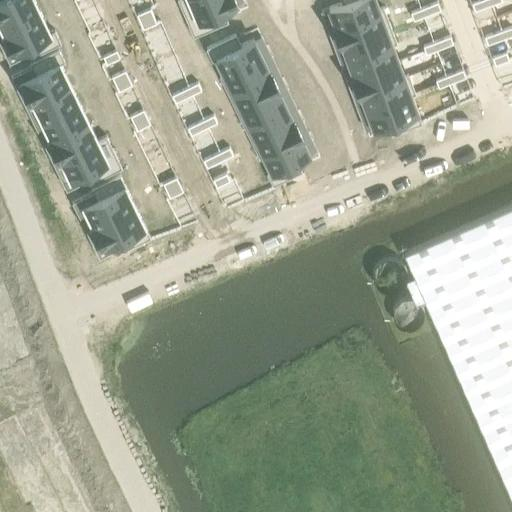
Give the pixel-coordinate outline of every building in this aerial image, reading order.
[(0,0),(0,23),(1,25),(38,7),(34,0),(0,0)] [(178,0),(188,22),(193,34),(227,19),(225,15),(222,8),(237,2),(237,1),(236,0),(178,0)] [(341,0),(342,0),(328,5),(334,22),(335,24),(378,7),(378,6),(375,0),(341,0)] [(437,0),(423,5),(426,13),(440,8),(437,0)] [(486,0),(474,0),(471,1),(474,9),(488,4),(486,0)] [(334,22),(333,23),(340,42),(341,41),(341,40),(389,23),(382,5),(378,6),(378,7),(335,24),(334,22)] [(423,5),(410,10),(413,18),(426,13),(423,5)] [(38,7),(1,25),(4,32),(3,33),(11,51),(25,44),(31,55),(60,41),(54,28),(50,30),(38,7)] [(150,7),(136,13),(139,20),(153,14),(150,7)] [(153,14),(139,20),(142,27),(156,21),(153,14)] [(389,23),(341,40),(341,41),(347,57),(391,41),(391,42),(396,40),(389,23)] [(511,27),(511,25),(497,30),(500,38),(511,33),(511,27)] [(497,30),(484,35),(487,43),(500,38),(497,30)] [(234,32),(205,46),(212,59),(216,57),(223,71),(224,72),(261,54),(253,37),(240,43),(236,36),(234,32)] [(449,34),(436,39),(439,47),(452,42),(449,34)] [(436,39),(422,44),(425,52),(439,47),(436,39)] [(391,41),(347,57),(353,73),(354,74),(397,58),(391,42),(391,41)] [(34,72),(20,79),(30,100),(32,99),(31,98),(69,80),(60,61),(64,59),(58,46),(29,61),(30,64),(34,72)] [(116,48),(102,55),(106,62),(119,56),(116,48)] [(505,51),(492,56),(495,63),(508,58),(505,51)] [(223,71),(219,73),(227,90),(269,70),(269,69),(261,54),(224,72),(223,71)] [(353,73),(351,74),(358,93),(360,92),(360,91),(403,75),(403,74),(397,58),(354,74),(353,73)] [(124,68),(111,75),(115,82),(128,75),(124,68)] [(462,68),(448,73),(451,80),(465,75),(462,68)] [(269,70),(227,90),(235,107),(277,86),(277,87),(279,86),(270,69),(269,69),(269,70)] [(403,75),(360,91),(360,92),(366,108),(410,92),(410,93),(415,91),(408,72),(403,74),(403,75)] [(448,73),(435,78),(438,85),(451,80),(448,73)] [(128,75),(115,82),(118,89),(131,82),(128,75)] [(69,80),(31,98),(32,99),(41,118),(78,100),(69,81),(69,80)] [(197,81),(184,87),(188,94),(201,88),(197,81)] [(277,86),(235,107),(235,108),(243,123),(285,102),(277,87),(277,86)] [(184,87),(171,93),(175,100),(188,94),(184,87)] [(410,92),(366,108),(373,126),(386,121),(391,132),(420,121),(410,93),(410,92)] [(78,100),(41,118),(50,136),(50,137),(88,119),(87,118),(78,100)] [(285,102),(243,123),(250,138),(251,139),(292,119),(292,118),(285,102)] [(143,107),(130,114),(133,121),(146,114),(143,107)] [(213,113),(200,119),(203,126),(216,120),(213,113)] [(146,114),(133,121),(136,128),(150,121),(146,114)] [(292,119),(251,139),(259,156),(264,154),(263,153),(300,135),(301,136),(302,135),(294,117),(292,118),(292,119)] [(50,136),(48,137),(59,158),(60,158),(60,157),(97,138),(97,137),(88,119),(50,137),(50,136)] [(200,119),(187,125),(190,133),(203,126),(200,119)] [(97,138),(60,157),(60,158),(70,177),(82,171),(86,178),(88,182),(121,165),(116,155),(105,133),(97,137),(97,138)] [(300,135),(263,153),(264,154),(271,169),(266,171),(272,183),(301,169),(300,165),(296,158),(309,152),(309,151),(301,136),(300,135)] [(229,145),(216,152),(219,159),(232,153),(229,145)] [(216,152),(203,158),(206,165),(219,159),(216,152)] [(226,171),(212,178),(216,185),(229,178),(226,171)] [(91,200),(83,204),(92,223),(93,224),(134,204),(134,203),(119,172),(86,188),(91,200)] [(176,175),(162,181),(166,188),(179,182),(176,175)] [(179,182),(166,188),(169,195),(182,189),(179,182)] [(92,223),(91,224),(101,245),(115,238),(121,249),(149,235),(134,204),(93,224),(92,223)] [(511,204),(405,252),(511,495),(511,204)] [(0,331),(8,329),(8,330),(10,329),(2,307),(0,307),(0,331)] [(0,368),(6,366),(2,355),(16,350),(8,330),(8,329),(0,331),(0,368)] [(20,417),(0,426),(0,449),(7,463),(11,461),(10,460),(48,442),(38,422),(25,428),(20,417)] [(48,442),(10,460),(11,461),(19,479),(20,480),(57,462),(57,461),(48,442)] [(19,479),(15,481),(26,502),(30,500),(29,499),(67,481),(67,482),(69,481),(58,460),(57,461),(57,462),(20,480),(19,479)] [(67,481),(29,499),(30,500),(35,511),(52,511),(76,500),(67,482),(67,481)] [(81,511),(76,500),(52,511),(81,511)]
